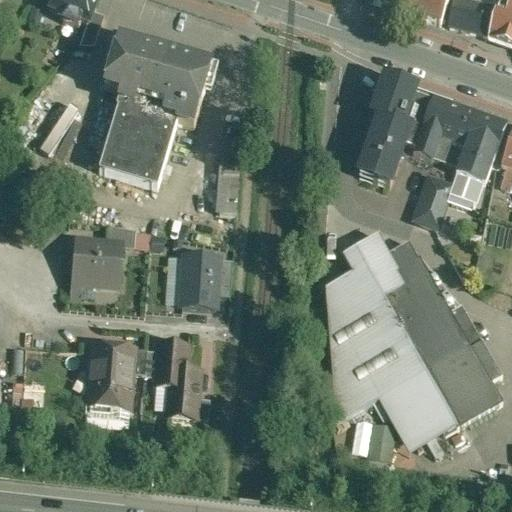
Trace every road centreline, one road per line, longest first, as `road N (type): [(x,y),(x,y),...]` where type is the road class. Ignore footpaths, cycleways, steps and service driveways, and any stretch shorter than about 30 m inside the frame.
road 1 (track): [(253,1),(219,511)]
road 2 (residential): [(511,324),(465,303),(429,242),(345,204),(354,34)]
road 3 (residential): [(354,34),(511,88)]
